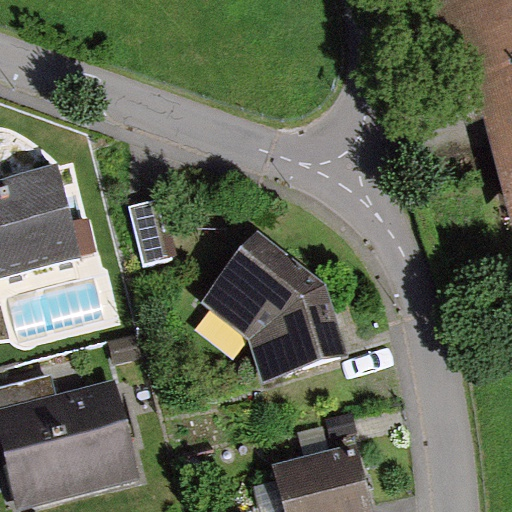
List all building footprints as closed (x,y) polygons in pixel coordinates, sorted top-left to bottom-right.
[(511,0),(434,0),(469,134),(488,129),(511,222),(511,0)] [(0,272),(85,251),(63,165),(0,181),(0,272)] [(157,204),(128,210),(140,265),(170,259),(157,204)] [(345,359),(325,284),(261,233),(206,301),(253,339),(264,380),(345,359)] [(0,386),(0,408),(56,395),(51,374),(0,386)] [(0,408),(0,423),(21,509),(141,479),(116,380),(56,395),(0,408)] [(273,467),(284,511),(371,511),(355,447),(273,467)]
